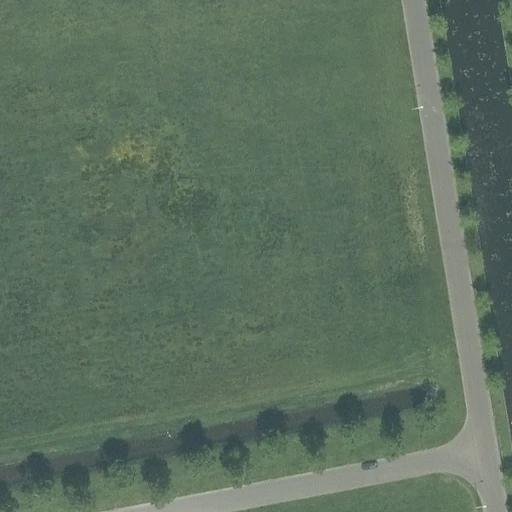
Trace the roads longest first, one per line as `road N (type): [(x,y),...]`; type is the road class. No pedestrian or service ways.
road 1 (unclassified): [(415,0),(487,451)]
road 2 (unclassified): [(487,451),(172,511)]
